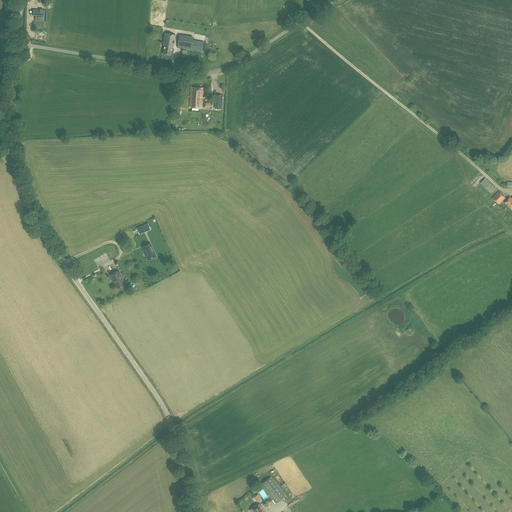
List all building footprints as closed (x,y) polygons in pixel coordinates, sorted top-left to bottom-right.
[(163,54),(171,55),(172,47),(173,47),(175,35),(165,33),(163,46),(164,46),(163,54)] [(177,48),(202,52),(204,42),(193,40),(193,37),(179,35),(177,48)] [(190,107),(201,108),(201,97),(202,97),(203,88),(191,87),(190,107)] [(480,183),(492,195),(496,190),(485,179),(480,183)] [(493,198),(499,204),(505,198),(499,191),(493,198)] [(137,226),(150,220),(149,218),(136,224),(137,226)] [(149,244),(141,247),(147,259),(154,256),(149,244)] [(96,263),(105,263),(105,249),(103,249),(103,246),(96,247),(96,263)] [(205,255),(208,258),(216,254),(214,250),(205,255)] [(110,275),(117,289),(125,285),(119,271),(110,275)] [(260,484),(275,503),(285,496),(270,477),(260,484)] [(249,510),(250,511),(265,511),(260,503),(249,510)]
